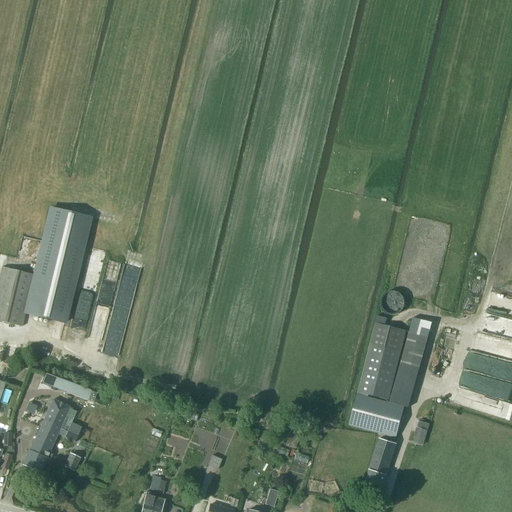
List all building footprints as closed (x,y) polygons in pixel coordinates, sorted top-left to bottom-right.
[(90,217),(52,208),(26,314),(64,323),(90,217)] [(2,267),(0,273),(0,320),(21,326),(34,274),(2,267)] [(370,344),(358,392),(369,395),(389,400),(401,351),(406,330),(386,325),(376,323),(370,344)] [(412,323),(390,402),(408,408),(431,328),(412,323)] [(46,375),(42,384),(88,401),(92,392),(46,375)] [(368,397),(369,395),(358,392),(350,424),(396,436),(404,407),(368,397)] [(30,468),(41,473),(47,458),(50,459),(53,455),(49,453),(70,408),(53,401),(30,450),(29,450),(29,451),(27,452),(26,454),(26,456),(22,465),(24,465),(25,467),(29,469),(30,468)] [(419,421),(417,427),(427,430),(429,424),(419,421)] [(292,423),(285,444),(295,448),(302,426),(292,423)] [(64,439),(73,444),(81,429),(71,424),(64,439)] [(427,430),(417,428),(414,437),(424,440),(427,430)] [(4,433),(4,446),(8,446),(5,454),(11,456),(11,447),(12,433),(4,433)] [(370,469),(364,486),(381,491),(396,444),(380,439),(370,469)] [(3,462),(1,469),(8,471),(12,457),(11,456),(5,454),(5,456),(3,462)] [(64,466),(74,471),(80,459),(70,454),(64,466)] [(211,456),(207,466),(217,470),(221,460),(211,456)] [(150,490),(163,493),(166,482),(159,480),(160,478),(153,476),(150,490)] [(274,507),(278,492),(269,489),(265,505),(274,507)] [(284,490),(282,500),(289,501),(291,492),(284,490)] [(145,495),(140,511),(160,511),(164,500),(145,495)] [(232,498),(230,506),(236,508),(238,500),(232,498)] [(332,500),(327,511),(336,511),(339,502),(332,500)]
